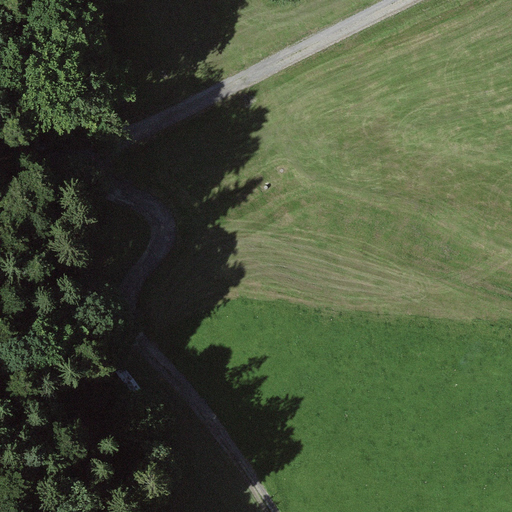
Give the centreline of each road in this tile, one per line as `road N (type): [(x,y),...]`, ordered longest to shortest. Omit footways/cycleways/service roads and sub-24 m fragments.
road 1 (track): [(0,172),(90,168),(108,144),(401,0)]
road 2 (track): [(272,511),(205,414),(125,320),(133,284),(164,240),(160,217),(90,168)]
